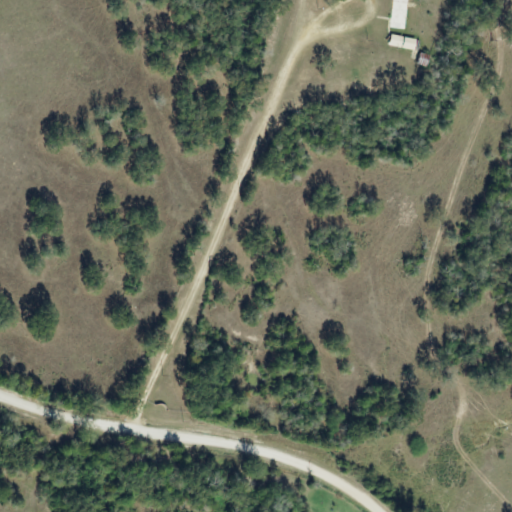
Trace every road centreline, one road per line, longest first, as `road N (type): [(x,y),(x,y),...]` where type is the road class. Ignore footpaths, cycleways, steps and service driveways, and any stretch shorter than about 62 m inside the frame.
road 1 (residential): [(127,431),(283,56)]
road 2 (residential): [(372,511),(283,452),(127,431),(0,400)]
road 3 (track): [(283,56),(306,37),(331,34),(409,48),(480,44),(511,3)]
